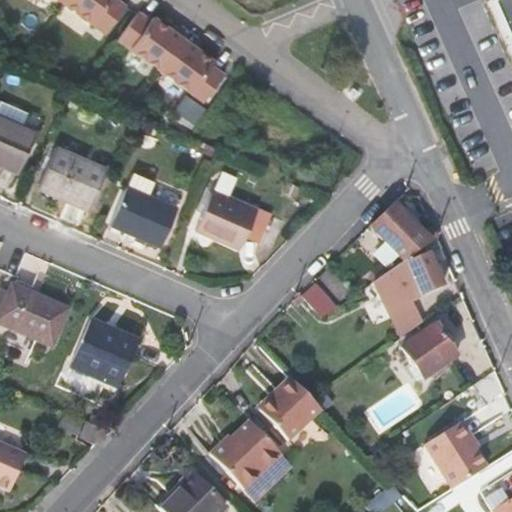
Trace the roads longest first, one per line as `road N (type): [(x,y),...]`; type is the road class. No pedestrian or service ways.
road 1 (residential): [(0,218),(241,328)]
road 2 (residential): [(417,142),(241,328)]
road 3 (residential): [(241,328),(62,511)]
road 4 (residential): [(511,359),(417,142)]
road 5 (unclassified): [(417,142),(372,135),(259,50)]
road 6 (residential): [(417,142),(359,0)]
